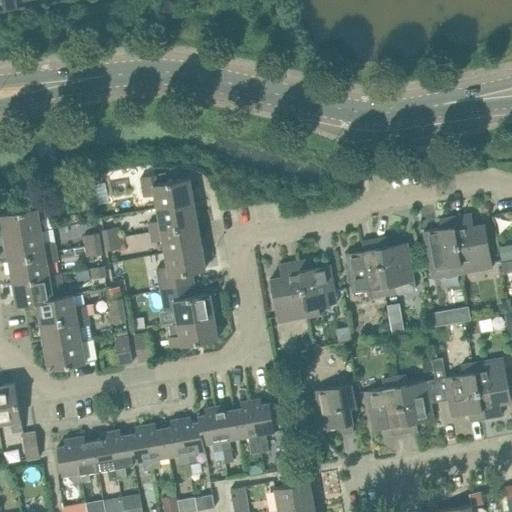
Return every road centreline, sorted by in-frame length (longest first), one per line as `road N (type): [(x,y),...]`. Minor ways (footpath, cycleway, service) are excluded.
road 1 (residential): [(55,389),(235,357),(250,334),(233,237),(491,178),(511,185)]
road 2 (tertiary): [(60,83),(170,72),(390,113),(478,97)]
road 3 (residential): [(404,511),(402,479),(511,452)]
